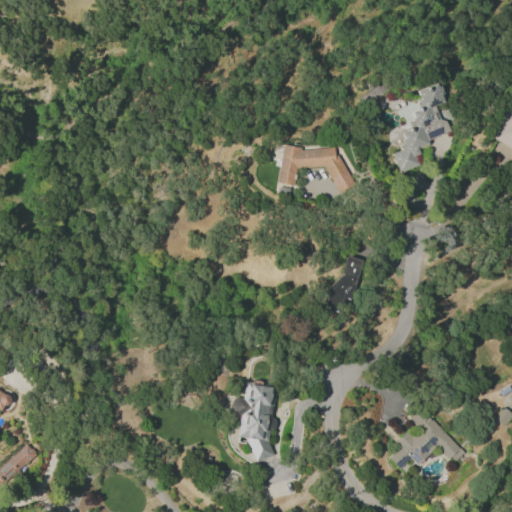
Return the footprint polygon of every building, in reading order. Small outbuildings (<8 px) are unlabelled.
[(367,91),(359,94),(362,102),(384,93),(378,80),(365,85),(367,91)] [(398,172),(417,165),(410,149),(449,134),(444,118),(439,120),(433,105),(443,101),(435,82),(413,90),(420,108),(407,113),(412,128),(400,133),(405,146),(390,151),(398,172)] [(275,182),(292,185),(295,164),(324,169),(336,194),(352,186),(333,146),(332,151),(296,145),(297,147),(281,144),(275,182)] [(325,307),(354,308),(355,258),(341,258),(341,280),(326,280),(325,307)] [(239,415),(235,436),(245,438),(253,461),(271,455),(266,440),(268,429),(267,427),(272,399),(268,386),(242,382),(240,396),(230,399),(228,413),(239,415)] [(0,409),(2,410),(9,395),(0,391),(0,409)] [(462,451),(418,406),(406,417),(413,425),(393,444),(396,447),(386,457),(397,469),(409,458),(415,464),(434,445),(451,462),(462,451)] [(0,483),(36,456),(26,444),(0,464),(0,483)]
